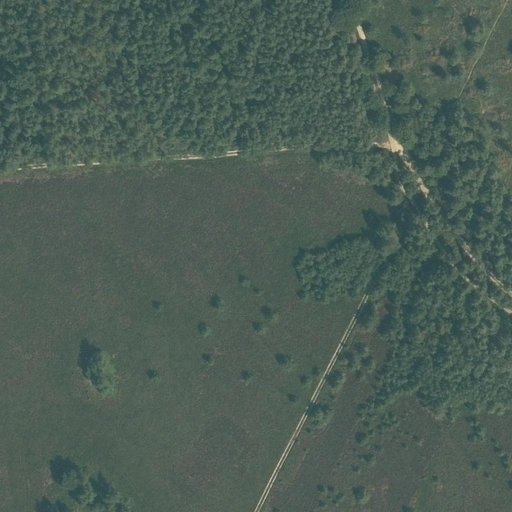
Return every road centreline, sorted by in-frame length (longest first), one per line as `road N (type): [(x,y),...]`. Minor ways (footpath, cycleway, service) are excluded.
road 1 (track): [(400,145),(0,170)]
road 2 (track): [(400,145),(349,0)]
road 3 (track): [(511,297),(471,260),(420,178)]
